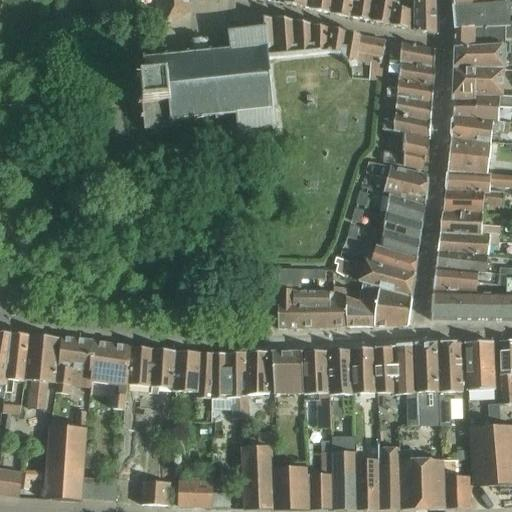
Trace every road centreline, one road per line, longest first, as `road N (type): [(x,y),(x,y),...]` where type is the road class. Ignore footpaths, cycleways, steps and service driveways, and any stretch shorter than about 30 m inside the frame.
road 1 (residential): [(4,323),(208,342),(422,337)]
road 2 (residential): [(422,337),(445,112),(447,0)]
